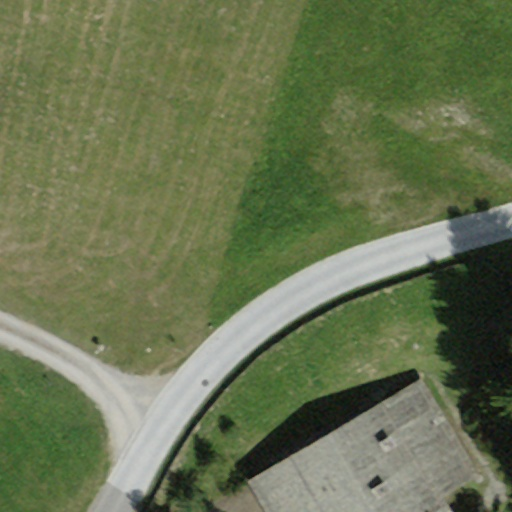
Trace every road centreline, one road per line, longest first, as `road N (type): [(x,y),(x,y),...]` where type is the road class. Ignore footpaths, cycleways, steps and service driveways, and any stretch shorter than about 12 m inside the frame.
road 1 (unclassified): [(121,511),(155,420),(457,261),(511,240)]
road 2 (track): [(155,420),(0,325)]
